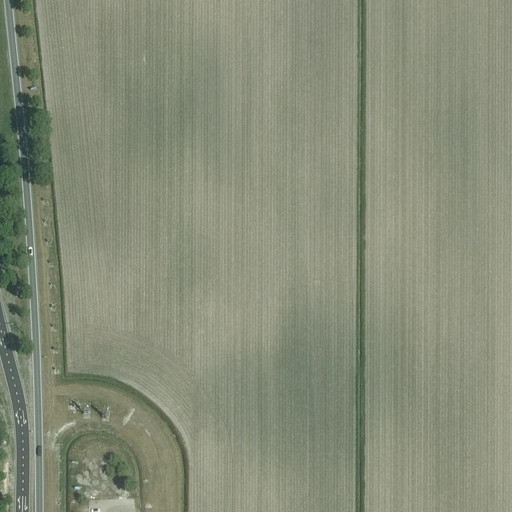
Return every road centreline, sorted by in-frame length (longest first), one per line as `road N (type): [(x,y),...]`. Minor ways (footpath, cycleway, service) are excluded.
road 1 (trunk): [(38,511),(35,332),(11,0)]
road 2 (trunk): [(0,329),(22,430),(22,511)]
